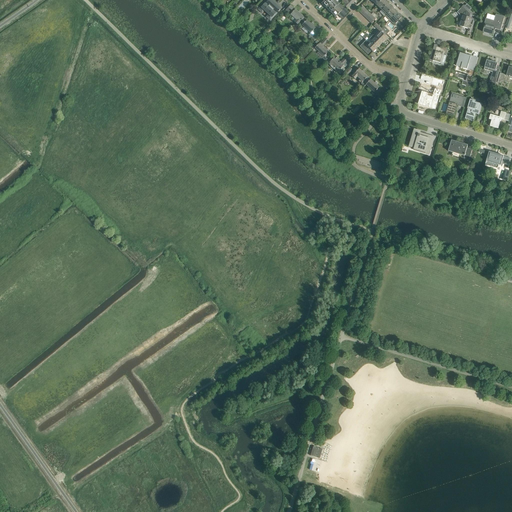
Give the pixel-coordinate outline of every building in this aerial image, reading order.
[(273,0),(266,0),(258,9),(262,13),(264,11),(268,14),(266,17),(270,21),(277,13),(280,9),(278,6),(279,5),(273,0)] [(335,0),(333,0),(326,8),(330,12),(337,6),(339,4),(335,0)] [(387,4),(383,0),(381,0),(377,5),(381,10),(387,4)] [(337,6),(330,12),(335,17),(338,14),(342,18),(348,12),(339,4),(337,6)] [(387,4),(381,10),(380,12),(384,16),(386,14),(392,8),(387,4)] [(299,22),(300,24),(305,19),(290,5),(286,10),(296,20),(294,22),(297,25),(299,22)] [(459,11),(463,16),(460,26),(469,29),(468,31),(471,32),(476,17),(472,15),(472,14),(464,5),(461,8),(462,8),(459,11)] [(386,14),(391,19),(397,13),(392,8),(386,14)] [(369,21),(373,17),(375,15),(373,13),(371,15),(367,19),(369,21)] [(401,17),(397,13),(391,19),(389,20),(391,22),(392,21),(396,24),(399,22),(404,27),(407,23),(401,17)] [(490,34),(493,35),(495,29),(500,30),(505,17),(496,14),(494,21),(486,18),(484,25),(485,25),(483,32),(484,32),(490,34)] [(371,23),(375,19),(377,17),(375,15),(373,17),(369,21),(371,23)] [(300,24),(298,26),(300,28),(302,25),(310,33),(308,35),(309,36),(308,38),(309,39),(317,30),(305,19),(300,24)] [(386,34),(381,29),(380,28),(378,30),(374,35),(375,37),(382,43),(386,38),(384,36),(386,34)] [(371,41),(377,47),(382,43),(375,37),(374,35),(373,35),(369,39),(371,41)] [(325,61),(327,59),(330,56),(329,54),(330,53),(323,46),(328,40),(325,38),(320,44),(320,43),(320,44),(317,41),(311,47),(314,49),(315,48),(323,56),(322,58),(325,61)] [(373,52),(377,47),(371,41),(369,44),(366,40),(363,43),(359,47),(368,54),(371,51),(373,52)] [(449,48),(442,46),(442,48),(434,45),(435,44),(434,44),(429,61),(432,62),(433,61),(440,63),(440,64),(444,66),(447,55),(446,55),(449,48)] [(458,62),(456,66),(461,67),(461,68),(461,69),(462,68),(474,71),(478,59),(471,57),(471,56),(465,54),(464,54),(460,53),(458,62)] [(343,65),(348,59),(345,57),(340,62),(333,56),(331,57),(330,56),(327,59),(328,60),(326,62),(328,64),(329,64),(332,67),(333,66),(338,70),(337,72),(340,75),(345,70),(343,68),(345,67),(343,65)] [(487,60),(484,69),(492,72),(491,76),(495,77),(493,81),(490,80),(488,88),(493,89),(494,89),(500,67),(497,66),(498,63),(494,62),(491,61),(487,60)] [(506,75),(503,74),(500,73),(497,82),(498,82),(501,83),(501,81),(508,83),(509,80),(510,77),(511,77),(511,67),(509,66),(506,75)] [(362,85),(369,78),(356,67),(352,72),(353,73),(351,76),(355,79),(357,77),(360,79),(358,81),(362,85)] [(375,99),(377,101),(385,93),(376,85),(378,84),(375,81),(374,83),(369,78),(362,85),(361,86),(363,88),(366,85),(378,96),(375,99)] [(444,80),(432,78),(430,86),(442,89),(444,80)] [(436,107),(441,91),(435,89),(433,98),(427,96),(428,94),(423,92),(420,102),(424,103),(424,105),(432,107),(432,106),(436,107)] [(452,94),(450,103),(446,113),(454,115),(457,105),(461,106),(464,97),(452,94)] [(468,109),(469,109),(466,119),(473,121),(476,113),(479,114),(482,104),(472,101),(473,98),(471,98),(468,109)] [(492,120),(490,126),(498,128),(501,119),(504,120),(506,113),(501,111),(499,117),(491,114),(489,119),(492,120)] [(414,147),(415,148),(415,149),(426,153),(427,150),(431,151),(435,137),(427,135),(426,134),(425,134),(425,135),(424,135),(423,136),(420,134),(420,133),(421,131),(416,130),(414,129),(415,130),(411,143),(412,143),(412,144),(412,145),(412,146),(413,146),(413,147),(414,147)] [(472,149),(467,148),(468,145),(452,140),(448,151),(464,156),(464,158),(469,160),(472,149)] [(486,161),(485,165),(498,169),(499,165),(501,165),(502,166),(503,163),(508,164),(510,158),(504,156),(489,152),(486,161)] [(310,456),(320,459),(322,449),(314,447),(315,446),(313,446),(313,447),(310,456)]
